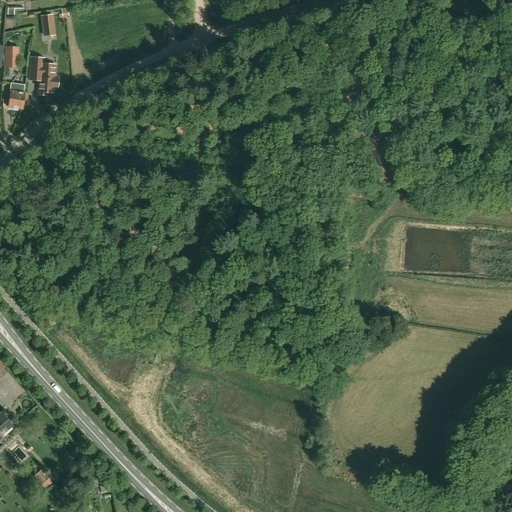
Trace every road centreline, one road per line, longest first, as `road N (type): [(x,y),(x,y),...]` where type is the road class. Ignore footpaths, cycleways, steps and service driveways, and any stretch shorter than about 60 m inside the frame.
road 1 (unclassified): [(0,166),(89,90),(205,37)]
road 2 (primary): [(167,511),(37,373)]
road 3 (unclassified): [(205,37),(331,0)]
